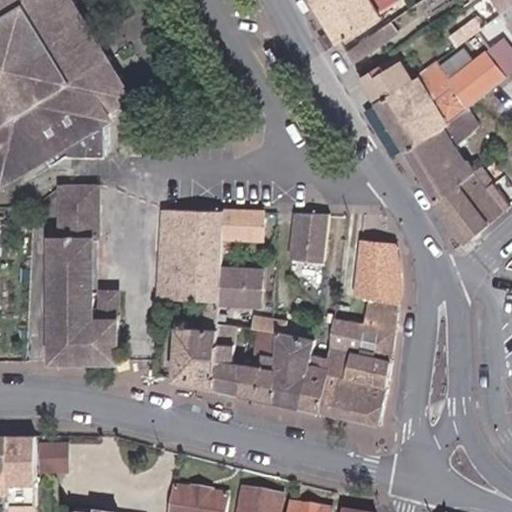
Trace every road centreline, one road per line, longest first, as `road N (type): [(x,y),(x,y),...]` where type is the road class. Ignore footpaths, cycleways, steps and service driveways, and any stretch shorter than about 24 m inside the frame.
road 1 (tertiary): [(0,394),(138,407),(412,477)]
road 2 (tertiary): [(428,249),(274,0)]
road 3 (tertiary): [(426,298),(412,477)]
road 4 (unknown): [(144,168),(73,166),(5,200)]
road 5 (tertiary): [(470,420),(453,289)]
